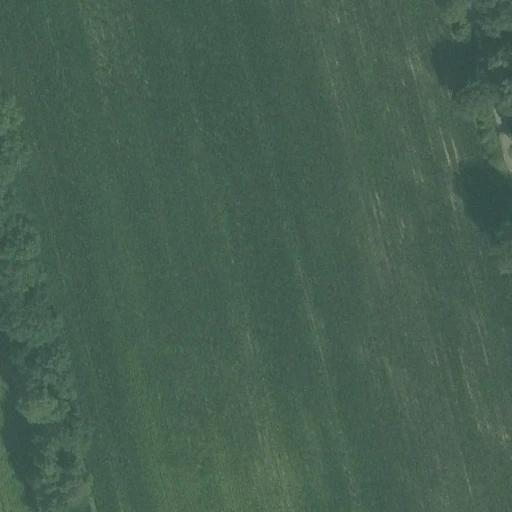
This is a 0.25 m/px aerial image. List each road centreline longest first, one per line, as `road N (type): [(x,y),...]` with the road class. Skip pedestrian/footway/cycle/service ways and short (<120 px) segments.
road 1 (unknown): [(58,511),(0,285)]
road 2 (unclassified): [(477,0),(511,132)]
